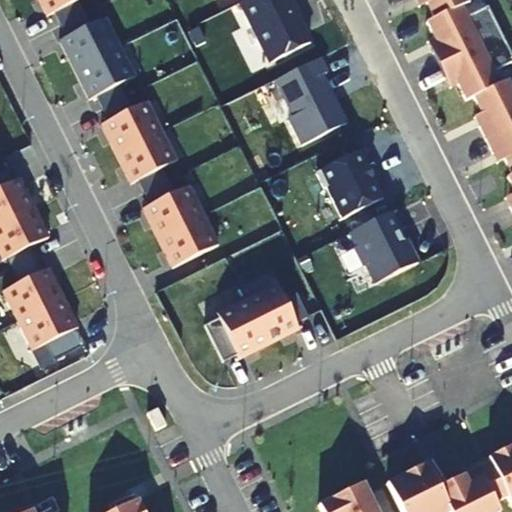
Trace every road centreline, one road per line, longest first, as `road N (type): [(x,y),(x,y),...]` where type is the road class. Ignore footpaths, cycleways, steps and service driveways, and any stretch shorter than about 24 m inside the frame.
road 1 (residential): [(354,0),(478,253),(481,279),(465,300),(199,435)]
road 2 (residential): [(153,362),(0,36)]
road 3 (residential): [(153,362),(119,362),(0,424)]
